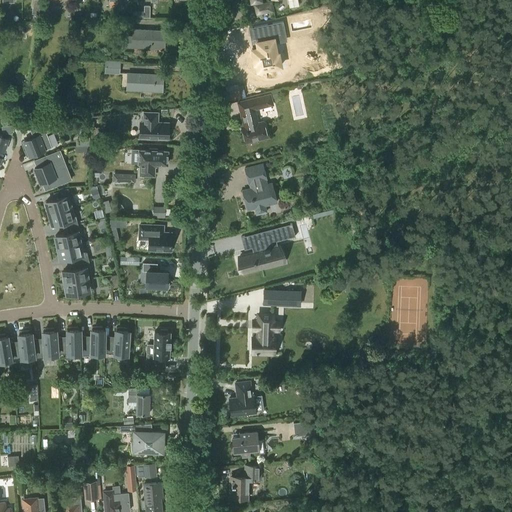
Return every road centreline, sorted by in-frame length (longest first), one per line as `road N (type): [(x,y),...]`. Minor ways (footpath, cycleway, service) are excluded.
road 1 (residential): [(197,312),(207,0)]
road 2 (residential): [(184,511),(197,312)]
road 3 (residential): [(197,312),(51,308)]
road 4 (residential): [(51,308),(40,245),(14,179)]
